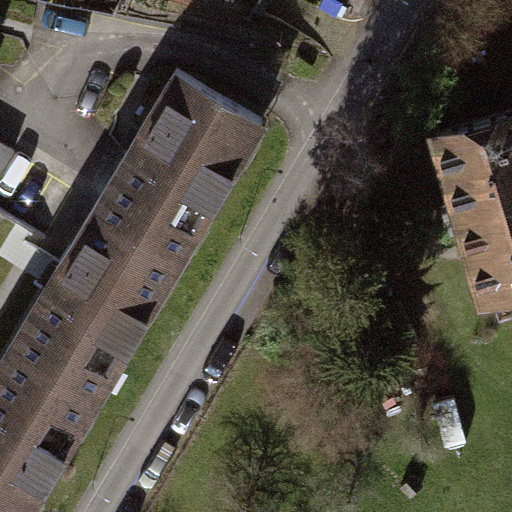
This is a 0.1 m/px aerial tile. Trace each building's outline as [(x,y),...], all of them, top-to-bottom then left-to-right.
[(170,64),(86,203),(171,254),(254,115),(170,64)] [(511,105),(427,130),(451,212),(511,193),(511,105)] [(511,193),(451,212),(475,293),(511,282),(511,193)] [(86,203),(2,343),(87,393),(171,254),(86,203)] [(2,343),(0,346),(0,511),(15,511),(87,393),(2,343)]
